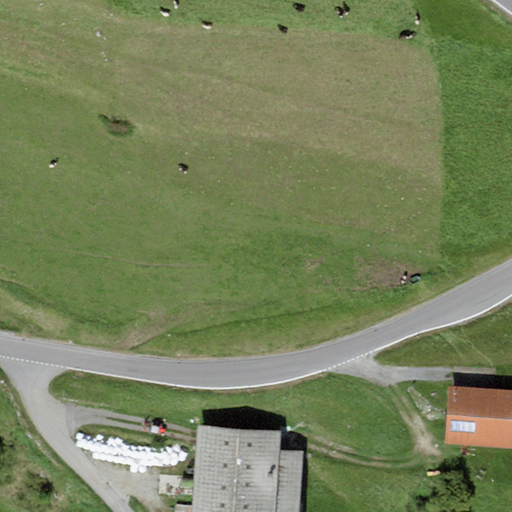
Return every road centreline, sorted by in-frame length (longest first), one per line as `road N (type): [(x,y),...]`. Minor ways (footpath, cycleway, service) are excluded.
road 1 (residential): [(0,344),(181,373),(270,370),(404,327),(511,273)]
road 2 (track): [(127,511),(44,416),(23,348)]
